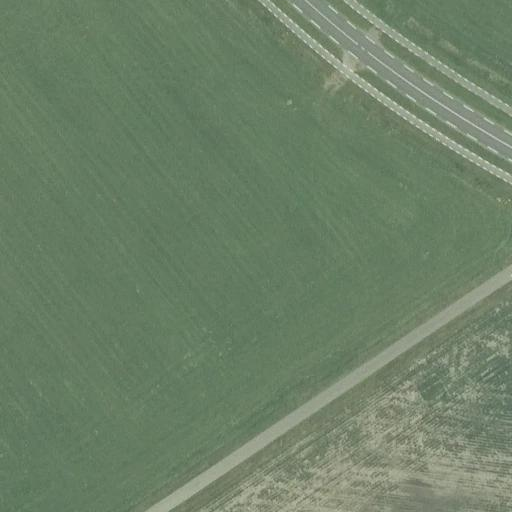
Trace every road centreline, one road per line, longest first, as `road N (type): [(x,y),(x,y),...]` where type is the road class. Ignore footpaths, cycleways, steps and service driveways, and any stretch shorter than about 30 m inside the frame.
road 1 (unclassified): [(155,511),(511,272)]
road 2 (secondary): [(511,148),(364,53),(304,0)]
